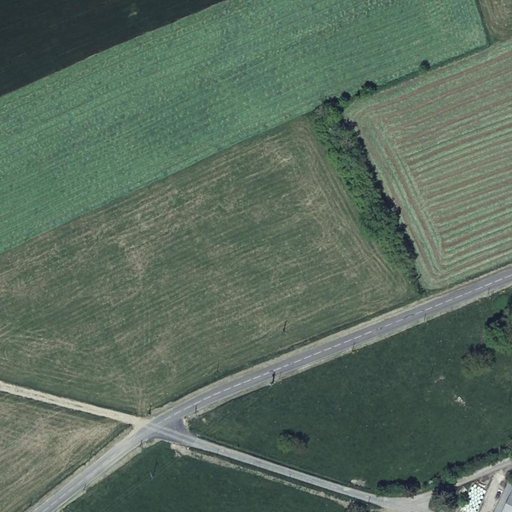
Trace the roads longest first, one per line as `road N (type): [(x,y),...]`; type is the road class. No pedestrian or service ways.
road 1 (secondary): [(511,275),(154,427)]
road 2 (unclassified): [(154,427),(393,503),(425,503),(511,462)]
road 3 (track): [(0,386),(154,427)]
road 4 (secondary): [(154,427),(45,511)]
